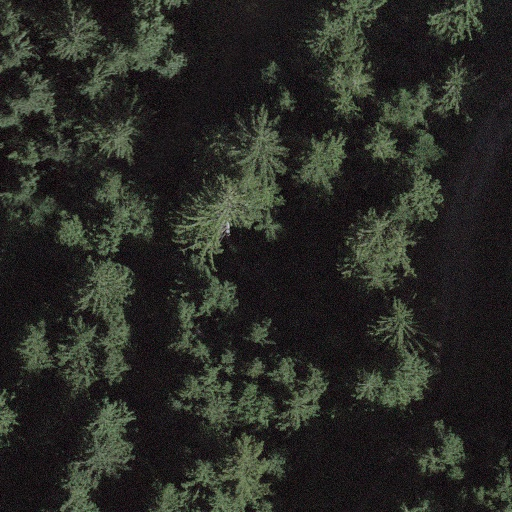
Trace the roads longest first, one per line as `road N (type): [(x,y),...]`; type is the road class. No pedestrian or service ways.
road 1 (track): [(229,0),(233,38),(218,100),(183,170),(161,243),(124,511)]
road 2 (track): [(375,511),(437,411),(462,205),(490,143),(511,118)]
